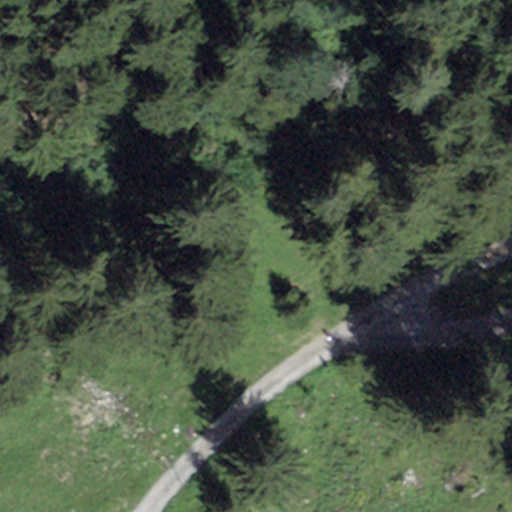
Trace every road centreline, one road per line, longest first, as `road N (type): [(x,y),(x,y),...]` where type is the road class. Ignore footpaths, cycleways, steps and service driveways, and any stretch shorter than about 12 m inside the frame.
road 1 (track): [(349,327),(276,375),(143,511)]
road 2 (track): [(511,242),(429,275),(349,327)]
road 3 (track): [(349,327),(440,327),(511,311)]
